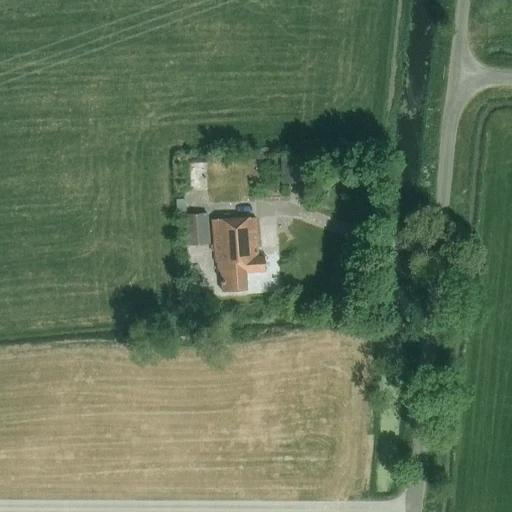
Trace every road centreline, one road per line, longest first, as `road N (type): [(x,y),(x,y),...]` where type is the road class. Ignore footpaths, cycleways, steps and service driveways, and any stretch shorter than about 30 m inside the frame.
road 1 (unclassified): [(454,66),(414,507)]
road 2 (unclassified): [(414,507),(0,505)]
